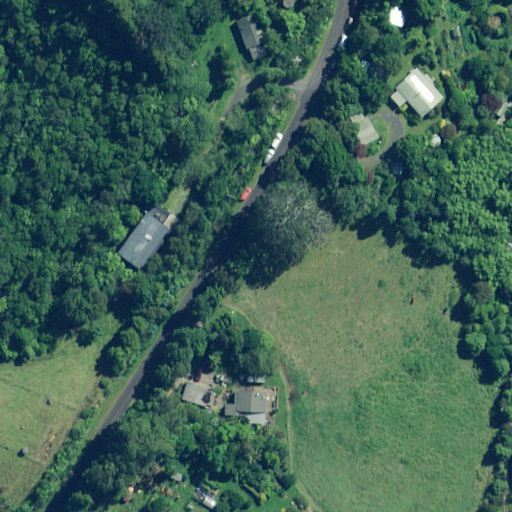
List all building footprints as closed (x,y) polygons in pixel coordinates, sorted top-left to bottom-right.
[(271,52),(255,16),(239,23),(255,59),(271,52)] [(375,60),(367,55),(356,71),(377,84),(382,77),(369,68),(375,60)] [(446,94),(419,65),(399,84),(402,87),(398,90),(406,100),(409,97),(425,113),(446,94)] [(511,101),(511,98),(501,93),(495,108),(507,113),(511,101)] [(230,101),(223,97),(216,110),(223,114),(230,101)] [(380,132),(368,110),(351,120),(363,142),(380,132)] [(167,220),(153,209),(122,249),(146,267),(184,217),(175,210),(167,220)] [(267,373),(247,372),(247,380),(267,380),(267,373)] [(204,403),(207,384),(187,380),(184,399),(204,403)] [(270,410),(270,389),(237,389),(237,403),(227,403),(227,414),(250,414),(250,409),(270,410)] [(186,472),(174,466),(170,474),(182,480),(186,472)] [(224,478),(201,468),(192,487),(202,491),(198,500),(215,507),(220,496),(217,494),(224,478)]
